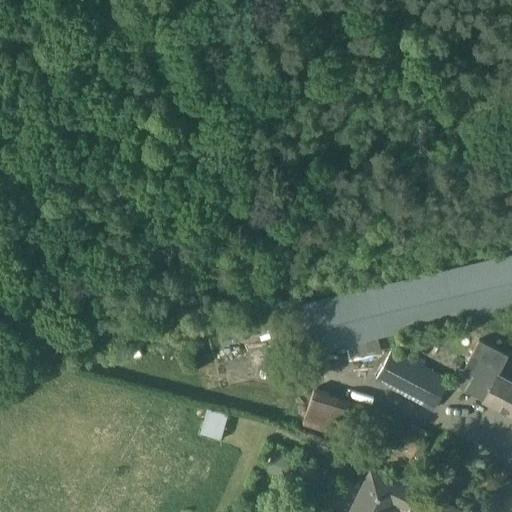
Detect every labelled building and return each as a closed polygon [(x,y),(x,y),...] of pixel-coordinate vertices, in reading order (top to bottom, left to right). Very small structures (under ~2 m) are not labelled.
[(511,255),(372,288),(383,335),(511,304),(511,255)] [(383,335),(372,288),(286,308),(297,355),(383,335)] [(508,355),(478,339),(463,368),(473,374),(465,389),(511,414),(511,381),(498,374),(508,355)] [(433,409),(448,380),(391,350),(376,379),(433,409)] [(356,401),(313,389),(304,425),(350,438),(355,428),(411,458),(423,436),(356,401)] [(195,427),(215,434),(223,411),(203,404),(195,427)] [(294,460),(274,451),(265,469),(285,479),(294,460)] [(389,511),(394,501),(410,509),(408,511),(462,511),(418,490),(418,491),(373,469),(373,468),(372,468),(350,511),(389,511)]
